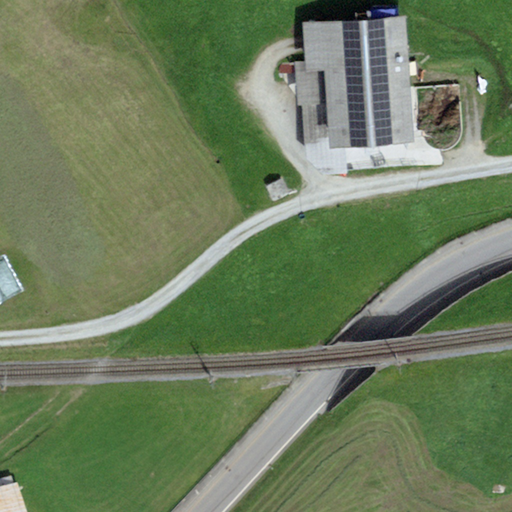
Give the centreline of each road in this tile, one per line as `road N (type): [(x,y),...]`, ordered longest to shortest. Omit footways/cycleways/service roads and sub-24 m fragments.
road 1 (track): [(0,339),(118,321),(286,208),(511,163)]
road 2 (tertiary): [(207,511),(380,332),(455,274),(511,246)]
road 3 (track): [(285,47),(267,73),(276,117),(309,166),(347,193)]
